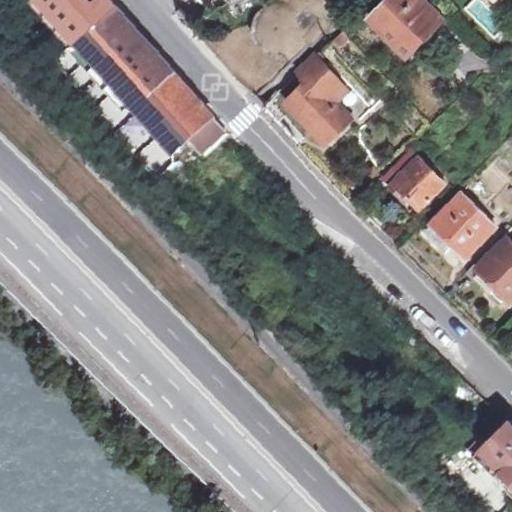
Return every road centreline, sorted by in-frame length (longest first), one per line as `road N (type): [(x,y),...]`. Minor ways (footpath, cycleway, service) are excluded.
road 1 (tertiary): [(145,0),(341,220),(511,391)]
road 2 (trunk): [(344,511),(0,159)]
road 3 (trunk): [(0,230),(281,511)]
